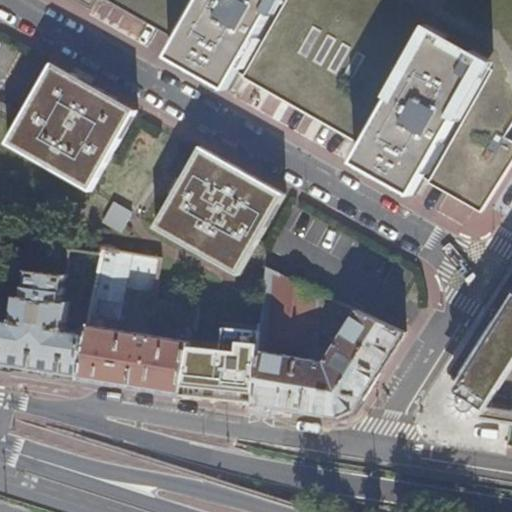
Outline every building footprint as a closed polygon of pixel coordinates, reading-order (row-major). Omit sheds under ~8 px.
[(511,0),(65,0),(89,13),(96,0),(106,0),(180,41),(171,58),(230,91),(239,74),(365,147),(357,162),(414,194),(423,179),(476,209),(486,206),(508,171),(511,164),(511,0)] [(91,191),(135,112),(52,65),(7,144),(91,191)] [(238,272),(282,193),(199,146),(154,227),(238,272)] [(110,202),(99,224),(120,234),(131,212),(110,202)] [(0,366),(56,376),(81,380),(88,333),(67,329),(71,302),(64,301),(71,250),(32,245),(25,297),(18,296),(14,322),(0,320),(0,366)] [(91,313),(103,254),(96,254),(89,312),(91,313)] [(152,321),(193,325),(202,270),(103,254),(91,313),(120,320),(126,289),(155,297),(152,321)] [(256,404),(306,412),(343,418),(356,412),(385,366),(406,333),(384,322),(358,311),(338,344),(319,331),(322,294),(269,269),(256,404)] [(511,312),(509,311),(502,321),(480,358),(454,398),(455,406),(457,409),(461,415),(464,417),(466,419),(470,420),(474,421),(482,422),(482,418),(481,414),(509,418),(509,423),(509,426),(511,426),(511,312)] [(169,393),(181,395),(192,329),(186,329),(185,342),(90,327),(88,333),(81,380),(169,393)]
